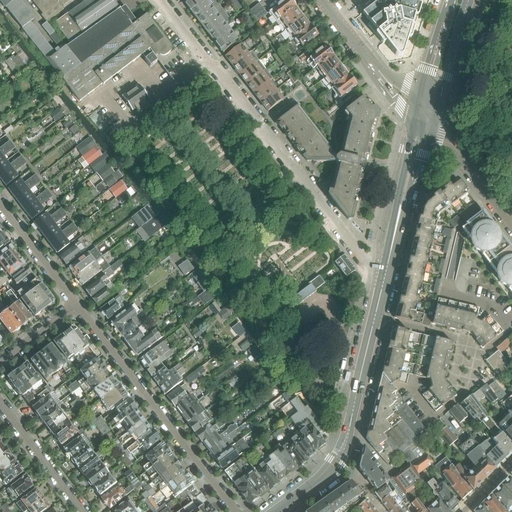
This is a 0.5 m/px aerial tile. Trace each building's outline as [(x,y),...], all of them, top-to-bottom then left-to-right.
[(30,23),(34,20),(18,0),(0,0),(0,3),(20,30),(30,23)] [(29,0),(42,15),(40,16),(46,23),(51,19),(63,10),(58,4),(63,0),(29,0)] [(87,0),(54,24),(70,45),(66,48),(80,66),(132,26),(120,9),(119,8),(119,9),(112,0),(87,0)] [(190,11),(204,0),(185,0),(184,1),(186,4),(185,5),(190,11)] [(198,19),(217,4),(213,0),(204,0),(190,11),(194,16),(195,15),(198,19)] [(284,0),(274,8),(268,13),(276,22),(277,22),(279,20),(294,8),(294,7),(294,4),(292,2),(290,2),(288,0),(284,0)] [(375,4),(362,14),(370,23),(369,24),(368,24),(368,25),(368,26),(368,27),(375,36),(378,40),(382,44),(382,45),(383,45),(384,45),(384,44),(385,43),(393,53),(395,57),(396,57),(396,58),(397,58),(398,58),(399,58),(400,58),(401,58),(401,57),(402,57),(402,56),(403,56),(403,55),(408,39),(409,40),(410,40),(410,39),(411,39),(421,6),(421,5),(421,4),(420,4),(418,4),(419,0),(397,0),(379,4),(376,4),(375,4)] [(203,28),(223,13),(217,4),(198,19),(200,21),(198,22),(203,28)] [(258,4),(248,12),(252,18),(263,9),(262,9),(258,4)] [(276,22),(275,23),(278,26),(282,23),(287,29),(303,17),(299,12),(297,11),(294,8),(279,20),(277,22),(276,22)] [(263,9),(252,18),(256,23),(267,15),(263,9)] [(226,24),(230,21),(223,13),(203,28),(207,33),(208,32),(211,36),(226,24)] [(246,23),(250,20),(244,13),(241,16),(246,23)] [(102,86),(148,51),(152,55),(151,56),(151,55),(144,61),(149,68),(156,62),(153,58),(154,58),(158,55),(160,56),(162,57),(164,57),(166,56),(170,52),(171,50),(171,48),(170,46),(146,15),(132,26),(80,66),(61,80),(79,102),(101,85),(102,86)] [(303,17),(287,29),(287,30),(292,36),(289,38),(291,41),(294,39),(309,27),(306,23),(307,22),(304,17),(303,17)] [(250,29),(254,26),(250,20),(246,23),(250,29)] [(80,66),(66,48),(46,23),(41,27),(58,48),(52,52),(30,23),(20,30),(45,58),(61,80),(80,66)] [(216,45),(232,33),(226,24),(211,36),(213,39),(212,40),(216,45)] [(312,28),(310,28),(309,27),(294,39),(302,48),(317,37),(314,33),(314,30),(312,28)] [(224,53),(239,41),(232,33),(216,45),(220,51),(221,50),(224,53)] [(0,43),(0,50),(2,53),(10,47),(7,45),(4,48),(0,43)] [(251,53),(244,43),(225,57),(233,67),(251,53)] [(315,54),(307,59),(314,68),(315,70),(332,57),(331,55),(332,53),(330,50),(327,50),(324,46),(315,54)] [(240,76),(258,62),(251,53),(233,67),(240,76)] [(301,63),(308,58),(305,54),(298,59),(301,63)] [(12,57),(5,63),(16,77),(29,66),(28,64),(20,55),(15,60),(12,57)] [(291,65),(298,60),(295,56),(288,61),(291,65)] [(332,57),(315,70),(323,79),(341,66),(337,61),(336,61),(332,57)] [(247,85),(261,74),(265,71),(258,62),(240,76),(247,85)] [(344,72),(345,70),(341,66),(323,79),(328,85),(331,90),(348,77),(344,72)] [(268,83),(273,80),(265,71),(261,74),(247,85),(254,94),(268,83)] [(0,88),(0,89),(11,81),(8,77),(0,83),(0,88)] [(351,77),(348,77),(331,90),(335,94),(334,95),(333,98),(334,103),(334,105),(335,106),(338,109),(343,105),(339,100),(352,90),(351,89),(355,86),(352,82),(353,80),(351,77)] [(294,78),(291,80),(297,89),(300,86),(294,78)] [(261,103),(275,92),(268,83),(254,94),(261,103)] [(149,100),(139,85),(138,85),(138,86),(122,97),(121,97),(132,112),(133,112),(132,111),(135,109),(139,114),(149,107),(145,102),(148,100),(149,100)] [(282,100),(276,93),(275,92),(261,103),(268,112),(282,100)] [(364,167),(378,114),(364,97),(354,105),(351,102),(341,109),(350,120),(340,157),(338,157),(335,159),(295,109),(276,123),(307,162),(310,162),(313,167),(319,163),(334,162),(336,165),(338,165),(332,193),(330,192),(329,196),(348,221),(351,220),(364,167)] [(335,106),(326,113),(329,116),(338,109),(335,106)] [(62,114),(65,112),(62,108),(59,110),(58,109),(50,115),(55,123),(64,117),(62,114)] [(66,129),(61,133),(63,136),(69,130),(73,135),(78,131),(74,126),(72,128),(70,126),(71,125),(67,121),(63,125),(66,129)] [(6,134),(13,129),(11,126),(4,131),(6,134)] [(91,150),(93,148),(96,146),(89,138),(76,148),(82,157),(91,150)] [(0,153),(11,145),(9,142),(0,148),(0,153)] [(3,158),(14,149),(11,145),(0,153),(0,166),(6,162),(3,158)] [(93,148),(91,150),(82,157),(81,158),(88,166),(89,165),(100,157),(93,148)] [(105,153),(100,157),(89,165),(95,174),(96,174),(107,165),(105,164),(111,160),(105,153)] [(0,178),(23,161),(20,157),(9,166),(6,162),(0,166),(0,178)] [(14,173),(26,164),(23,161),(0,178),(0,179),(5,187),(18,177),(14,173)] [(108,164),(107,165),(96,174),(103,182),(103,181),(114,173),(108,164)] [(116,171),(114,173),(103,181),(109,189),(117,183),(116,182),(122,178),(121,177),(123,175),(120,172),(118,173),(116,171)] [(13,197),(37,179),(34,176),(23,184),(20,180),(7,190),(13,197)] [(28,191),(40,183),(37,179),(13,197),(19,205),(32,195),(28,191)] [(462,198),(468,193),(457,179),(440,192),(451,207),(462,198)] [(116,198),(126,191),(127,190),(121,181),(109,190),(115,199),(116,198)] [(91,191),(95,188),(90,182),(86,185),(91,191)] [(25,213),(49,194),(46,191),(35,199),(32,195),(19,205),(25,213)] [(131,198),(126,191),(116,198),(122,205),(131,198)] [(438,217),(451,207),(440,192),(422,206),(422,207),(421,210),(438,217)] [(40,206),(51,198),(49,194),(25,213),(31,220),(43,211),(40,206)] [(133,206),(140,201),(136,196),(129,202),(133,206)] [(463,222),(480,209),(475,203),(459,216),(463,222)] [(142,226),(155,217),(147,206),(134,216),(142,226)] [(39,231),(63,213),(60,209),(49,218),(46,214),(33,223),(39,231)] [(432,241),(438,217),(421,210),(414,240),(432,244),(436,245),(437,242),(432,241)] [(54,225),(65,216),(63,213),(39,231),(45,239),(57,229),(54,225)] [(493,228),(494,227),(483,213),(462,229),(471,241),(471,242),(471,244),(472,245),(473,247),(474,248),(475,249),(476,250),(477,251),(478,252),(480,253),(488,264),(509,248),(507,246),(508,245),(499,234),(498,234),(497,233),(497,232),(495,230),(494,229),(493,228)] [(157,215),(155,217),(142,226),(135,231),(144,243),(166,226),(157,215)] [(453,229),(462,223),(457,217),(449,223),(453,229)] [(51,246),(75,228),(72,225),(61,233),(57,229),(45,239),(51,246)] [(66,240),(77,231),(75,228),(51,246),(56,254),(69,244),(66,240)] [(450,238),(452,231),(445,229),(443,236),(450,238)] [(325,243),(331,240),(324,232),(319,236),(325,243)] [(0,235),(0,249),(8,243),(5,239),(5,240),(1,235),(0,235)] [(330,250),(336,246),(331,240),(325,243),(330,250)] [(427,264),(432,244),(414,240),(409,259),(427,264)] [(66,266),(86,251),(79,242),(59,257),(66,266)] [(177,249),(177,248),(174,245),(171,247),(172,247),(167,251),(169,254),(174,250),(174,251),(177,249)] [(13,250),(11,246),(0,254),(0,264),(2,267),(17,256),(13,250)] [(511,251),(511,250),(511,251),(509,248),(488,264),(497,275),(497,277),(498,278),(498,280),(499,281),(500,282),(501,284),(502,285),(503,286),(505,286),(506,287),(511,294),(511,251)] [(75,278),(101,258),(94,249),(68,269),(75,278)] [(344,256),(344,257),(340,253),(337,255),(340,260),(335,263),(346,277),(355,271),(344,257),(344,256)] [(17,256),(2,267),(11,279),(27,268),(21,260),(21,261),(17,256)] [(109,268),(104,262),(101,258),(75,278),(82,287),(101,272),(102,273),(109,268)] [(422,284),(427,264),(409,259),(404,280),(422,284)] [(193,270),(186,261),(182,264),(177,268),(184,276),(193,270)] [(112,265),(109,268),(113,273),(117,271),(112,265)] [(27,268),(11,279),(16,285),(22,281),(31,274),(27,268)] [(113,274),(109,268),(102,273),(103,275),(84,289),(91,299),(110,284),(106,279),(113,274)] [(201,280),(203,278),(197,270),(191,275),(197,284),(203,292),(208,289),(201,280)] [(36,280),(31,274),(22,281),(29,291),(44,310),(52,304),(53,301),(36,279),(36,280)] [(0,288),(2,286),(6,284),(9,282),(4,275),(0,278),(0,288)] [(315,291),(324,284),(319,277),(308,285),(309,286),(304,290),(309,296),(309,297),(316,292),(315,291)] [(417,303),(422,284),(404,280),(400,299),(417,303)] [(125,289),(131,284),(129,281),(122,286),(125,289)] [(122,286),(121,287),(118,284),(113,288),(110,284),(91,299),(98,307),(116,293),(117,295),(125,289),(122,286)] [(203,306),(220,293),(213,285),(208,289),(203,292),(204,293),(197,298),(199,302),(203,306)] [(118,296),(100,310),(107,320),(111,317),(113,315),(114,317),(126,307),(125,306),(123,307),(120,303),(122,301),(120,298),(127,292),(125,289),(117,295),(118,296)] [(304,290),(298,295),(303,302),(309,297),(304,290)] [(9,291),(5,294),(15,306),(9,311),(21,327),(22,327),(31,320),(9,291)] [(34,317),(44,310),(29,291),(24,294),(21,291),(17,294),(34,317)] [(303,301),(298,295),(293,299),(292,298),(281,306),(287,313),(296,306),(297,307),(303,302),(303,301)] [(400,299),(395,319),(421,326),(421,325),(422,326),(422,325),(428,327),(429,326),(430,325),(430,324),(432,316),(418,313),(415,312),(417,303),(400,299)] [(438,300),(435,311),(476,321),(479,310),(438,300)] [(215,316),(221,311),(214,303),(209,307),(215,316)] [(113,319),(109,322),(110,323),(116,331),(140,313),(142,311),(140,309),(139,311),(134,305),(130,308),(130,307),(127,309),(126,307),(114,317),(115,318),(113,319)] [(7,309),(0,314),(0,321),(5,329),(10,335),(21,327),(9,311),(7,309)] [(224,321),(230,316),(225,309),(218,314),(224,321)] [(142,316),(145,314),(142,311),(116,331),(123,340),(142,326),(137,320),(142,316)] [(441,327),(445,313),(435,311),(432,324),(441,327)] [(453,329),(456,316),(445,313),(441,327),(453,329)] [(462,331),(465,318),(456,316),(453,329),(462,331)] [(489,316),(480,323),(493,340),(502,333),(489,316)] [(480,323),(476,321),(465,318),(462,331),(468,333),(470,334),(480,323)] [(487,332),(480,323),(470,334),(472,335),(476,341),(487,332)] [(129,349),(148,334),(142,326),(123,340),(129,349)] [(196,339),(203,333),(199,328),(191,334),(196,339)] [(63,335),(70,344),(80,336),(74,329),(71,329),(63,335)] [(404,342),(407,332),(393,329),(390,338),(404,342)] [(153,336),(157,333),(154,330),(148,334),(129,349),(136,357),(157,341),(153,336)] [(5,332),(0,335),(0,343),(2,342),(8,337),(5,332)] [(428,337),(409,333),(407,332),(404,342),(402,352),(400,362),(397,372),(395,382),(406,385),(409,375),(417,377),(430,380),(432,369),(435,360),(437,350),(439,340),(428,337)] [(483,349),(493,340),(487,332),(476,341),(483,349)] [(63,335),(54,343),(58,349),(67,360),(72,356),(74,358),(78,363),(83,369),(85,368),(80,361),(82,360),(79,356),(78,355),(70,344),(63,335)] [(80,336),(70,344),(78,355),(79,356),(82,360),(80,361),(85,368),(97,359),(88,347),(80,336)] [(402,352),(404,342),(390,338),(388,349),(402,352)] [(451,353),(453,343),(439,340),(437,350),(451,353)] [(511,347),(511,345),(508,340),(496,349),(498,352),(486,362),(498,378),(506,371),(503,367),(507,363),(501,356),(511,347)] [(243,352),(252,346),(248,341),(239,347),(243,352)] [(169,351),(166,347),(162,342),(138,360),(145,369),(169,351)] [(70,370),(57,354),(51,345),(47,349),(44,349),(42,351),(41,354),(55,373),(61,368),(65,373),(70,370)] [(400,362),(402,352),(388,349),(385,359),(400,362)] [(254,361),(261,355),(258,350),(250,355),(254,361)] [(448,363),(451,353),(437,350),(435,360),(448,363)] [(160,364),(172,355),(169,351),(145,369),(152,378),(164,369),(160,364)] [(49,377),(55,373),(41,354),(38,354),(36,356),(34,358),(30,361),(48,384),(52,381),(49,377)] [(258,367),(266,361),(261,355),(254,361),(258,367)] [(79,380),(69,388),(72,393),(80,387),(103,369),(104,368),(97,359),(85,368),(83,369),(80,371),(79,372),(84,378),(83,379),(79,381),(79,380)] [(397,372),(400,362),(385,359),(383,369),(397,372)] [(446,372),(448,363),(435,360),(432,369),(446,372)] [(41,382),(36,375),(27,364),(28,363),(27,363),(16,371),(24,381),(35,395),(41,391),(37,385),(41,382)] [(164,369),(152,378),(159,387),(182,369),(179,365),(179,364),(167,373),(164,369)] [(200,367),(184,379),(188,385),(205,372),(200,367)] [(103,369),(80,387),(84,392),(84,393),(86,397),(110,378),(103,369)] [(182,369),(159,387),(165,395),(176,386),(182,382),(179,378),(186,373),(182,369)] [(395,382),(397,372),(383,369),(378,389),(418,440),(428,433),(390,386),(395,382)] [(445,379),(446,372),(432,369),(430,380),(432,388),(431,388),(445,405),(456,396),(445,383),(445,379)] [(16,371),(7,378),(9,380),(15,388),(24,381),(16,371)] [(282,380),(276,372),(270,376),(277,384),(282,380)] [(231,388),(239,382),(235,376),(227,382),(231,388)] [(110,378),(86,397),(90,401),(94,397),(97,402),(100,400),(100,401),(118,388),(110,378)] [(26,402),(35,395),(24,381),(15,388),(26,402)] [(494,383),(488,388),(497,400),(499,403),(506,397),(494,383)] [(191,394),(184,385),(167,398),(174,407),(191,394)] [(53,393),(49,388),(47,386),(41,391),(35,395),(26,402),(31,409),(32,408),(35,411),(34,413),(37,417),(39,417),(55,405),(56,406),(60,402),(53,393)] [(487,387),(486,386),(473,396),(472,397),(478,404),(486,398),(491,405),(497,400),(488,388),(487,387)] [(119,387),(118,388),(100,401),(91,408),(91,407),(84,412),(89,419),(93,424),(96,428),(101,435),(103,437),(103,436),(111,431),(111,430),(107,425),(103,420),(115,410),(124,403),(128,400),(126,397),(119,387)] [(445,405),(431,388),(421,397),(435,414),(445,405)] [(416,442),(418,440),(378,389),(374,407),(408,449),(409,448),(416,442)] [(289,390),(270,404),(272,407),(283,398),(288,404),(294,398),(295,398),(289,390)] [(182,415),(197,403),(191,394),(174,407),(175,407),(182,415)] [(511,395),(508,398),(501,404),(502,406),(507,413),(511,418),(511,395)] [(494,441),(501,434),(478,404),(472,397),(472,396),(460,405),(476,427),(482,423),(493,436),(491,438),(494,441)] [(297,398),(289,403),(297,413),(290,419),(290,420),(299,431),(315,452),(317,451),(318,452),(323,448),(322,447),(323,446),(318,439),(316,436),(321,432),(323,434),(326,433),(327,432),(307,406),(304,408),(296,398),(297,398)] [(117,418),(107,425),(111,430),(119,424),(122,421),(136,411),(136,410),(128,400),(124,403),(115,410),(118,415),(117,418)] [(187,411),(182,415),(188,424),(187,424),(187,425),(188,424),(204,412),(197,403),(187,411)] [(60,411),(56,406),(55,405),(39,417),(39,419),(41,423),(44,423),(47,427),(63,414),(61,410),(60,411)] [(467,418),(457,406),(449,412),(459,425),(467,418)] [(400,455),(408,449),(374,407),(370,424),(389,448),(397,458),(400,455)] [(123,429),(114,436),(117,441),(143,421),(136,411),(122,421),(119,424),(123,429)] [(211,421),(204,412),(187,425),(194,433),(207,424),(211,421)] [(511,418),(507,413),(501,419),(504,421),(500,424),(498,426),(511,442),(511,418)] [(66,418),(63,414),(47,427),(49,430),(49,432),(51,436),(53,436),(70,424),(66,418)] [(117,441),(111,446),(113,449),(117,453),(119,456),(123,453),(124,452),(121,448),(122,447),(132,439),(136,443),(126,450),(130,455),(138,449),(139,450),(141,448),(143,447),(146,451),(160,441),(152,430),(151,431),(143,421),(117,441)] [(207,424),(194,433),(201,443),(202,442),(214,433),(222,426),(219,423),(211,429),(207,424)] [(75,429),(74,429),(70,424),(53,436),(53,438),(56,442),(59,442),(61,446),(62,446),(63,447),(83,432),(81,429),(78,432),(75,429)] [(366,439),(379,456),(389,448),(370,424),(366,439)] [(214,433),(202,442),(209,451),(226,438),(229,436),(232,434),(235,431),(237,429),(235,425),(232,427),(230,427),(227,429),(227,431),(218,438),(214,433)] [(237,429),(235,431),(237,435),(239,434),(243,430),(242,429),(240,427),(237,429)] [(450,447),(457,441),(446,428),(439,434),(450,447)] [(231,439),(237,435),(235,431),(232,434),(229,436),(231,439)] [(296,437),(291,441),(292,442),(306,459),(307,458),(308,460),(313,456),(312,454),(313,454),(315,452),(299,431),(297,433),(294,435),(296,437)] [(69,458),(70,459),(87,447),(91,443),(84,435),(85,434),(83,432),(63,447),(64,449),(63,449),(66,454),(66,455),(68,458),(69,458)] [(511,446),(501,434),(494,441),(498,446),(496,448),(489,440),(479,448),(495,469),(505,459),(505,458),(511,451),(511,446)] [(226,438),(209,451),(215,459),(215,460),(234,445),(235,444),(231,439),(229,436),(226,438)] [(495,469),(479,448),(472,440),(471,439),(459,449),(474,467),(484,479),(495,469)] [(215,460),(214,460),(222,470),(248,450),(241,440),(235,444),(215,459),(215,460)] [(289,444),(282,449),(298,469),(299,469),(298,468),(300,467),(301,467),(304,465),(304,464),(306,462),(304,461),(306,459),(292,442),(289,444)] [(412,453),(420,447),(416,442),(409,448),(408,449),(400,455),(407,463),(408,462),(411,466),(418,461),(412,453)] [(263,443),(254,451),(264,463),(279,484),(284,480),(282,479),(287,475),(270,452),(263,443)] [(170,454),(164,446),(162,444),(145,458),(150,464),(147,465),(142,468),(145,472),(146,472),(169,455),(170,454)] [(276,447),(270,452),(287,475),(289,474),(290,475),(295,472),(295,471),(294,470),(295,469),(296,471),(298,469),(282,449),(279,445),(276,447)] [(4,449),(3,450),(1,447),(0,447),(0,460),(8,455),(9,454),(7,450),(4,449)] [(92,452),(91,452),(87,447),(70,459),(71,460),(71,461),(72,463),(74,463),(77,468),(78,467),(94,455),(92,452)] [(359,470),(373,459),(364,447),(359,468),(359,470)] [(419,475),(433,465),(420,447),(412,453),(418,461),(411,466),(419,475)] [(397,458),(389,448),(379,456),(388,465),(397,458)] [(94,455),(78,467),(85,477),(101,465),(97,460),(103,455),(100,451),(94,455)] [(123,453),(119,456),(124,463),(127,468),(132,465),(126,458),(123,453)] [(12,457),(10,458),(8,455),(0,460),(0,474),(1,475),(17,463),(12,457)] [(169,455),(146,472),(150,478),(149,478),(149,479),(152,483),(176,464),(169,455)] [(238,462),(234,465),(237,469),(260,499),(267,493),(268,492),(269,491),(254,471),(244,458),(242,459),(241,460),(238,462)] [(454,469),(452,465),(446,458),(435,467),(460,499),(462,500),(472,492),(470,490),(471,490),(454,469)] [(365,478),(379,468),(373,459),(359,470),(365,478)] [(104,469),(109,465),(106,461),(101,465),(85,477),(85,478),(88,482),(88,483),(90,486),(91,486),(92,487),(108,475),(104,469)] [(403,502),(407,499),(411,496),(415,500),(423,495),(418,488),(424,483),(419,475),(411,466),(408,462),(407,463),(409,466),(392,479),(393,479),(389,482),(395,491),(403,502)] [(19,470),(21,469),(17,463),(1,475),(5,481),(3,482),(6,486),(22,474),(19,470)] [(261,466),(254,471),(269,491),(270,491),(273,489),(273,488),(274,487),(275,487),(276,486),(277,485),(276,484),(277,483),(278,484),(279,484),(264,463),(261,466)] [(176,464),(152,483),(155,487),(159,484),(159,489),(160,491),(183,474),(176,464)] [(234,465),(224,472),(234,485),(234,486),(247,502),(249,505),(252,505),(257,501),(258,500),(260,499),(237,469),(234,465)] [(474,471),(467,477),(459,465),(454,469),(471,490),(471,489),(473,491),(484,479),(474,467),(472,469),(474,471)] [(385,485),(389,482),(379,468),(365,478),(377,492),(385,485)] [(160,491),(156,495),(159,499),(168,492),(169,490),(174,496),(192,483),(184,473),(183,474),(160,491)] [(141,486),(136,480),(132,474),(126,478),(131,485),(123,492),(119,486),(102,499),(102,501),(104,504),(106,504),(109,508),(126,495),(126,496),(133,491),(134,492),(141,486)] [(113,479),(112,480),(108,475),(92,487),(93,488),(92,489),(94,492),(96,492),(99,496),(116,483),(113,479)] [(27,477),(25,478),(24,476),(6,490),(11,496),(9,497),(13,502),(32,487),(29,483),(30,481),(27,477)] [(511,481),(508,478),(499,487),(511,499),(511,481)] [(457,505),(440,484),(435,479),(427,486),(433,493),(432,496),(434,498),(437,498),(438,501),(447,511),(450,511),(457,506),(458,506),(457,505)] [(349,510),(363,498),(351,482),(337,492),(349,510)] [(214,511),(198,490),(193,484),(184,491),(190,499),(192,503),(199,511),(214,511)] [(393,494),(392,493),(385,485),(377,492),(374,494),(381,503),(390,496),(393,494)] [(151,499),(154,496),(147,486),(147,487),(144,489),(143,489),(146,493),(150,498),(151,499)] [(511,511),(511,499),(499,487),(491,495),(491,496),(503,511),(511,511)] [(20,501),(16,505),(21,511),(24,511),(27,510),(42,499),(42,498),(42,496),(40,493),(38,493),(36,490),(32,493),(20,501)] [(410,511),(403,502),(395,491),(392,493),(393,494),(390,496),(392,499),(395,497),(397,499),(402,506),(400,508),(402,511),(400,511),(410,511)] [(347,511),(349,510),(337,492),(321,503),(327,511),(347,511)] [(145,502),(150,498),(146,493),(141,497),(145,502)] [(386,509),(397,499),(395,497),(392,499),(390,496),(381,503),(386,509)] [(488,498),(483,504),(489,511),(503,511),(491,496),(488,498)] [(155,504),(151,499),(150,498),(145,502),(144,502),(151,511),(154,511),(155,511),(158,509),(155,504)] [(45,500),(43,500),(42,499),(27,510),(28,511),(44,511),(50,508),(47,504),(47,503),(45,500)] [(116,509),(113,511),(131,511),(135,509),(131,503),(128,499),(116,509)] [(388,511),(400,511),(402,511),(400,508),(402,506),(397,499),(386,509),(388,511)] [(425,511),(417,501),(411,505),(407,499),(403,502),(410,511),(425,511)] [(363,511),(366,511),(372,507),(367,500),(359,507),(363,511)] [(447,511),(438,501),(433,506),(432,504),(430,506),(426,501),(422,504),(428,511),(447,511)] [(199,511),(192,503),(183,509),(184,511),(199,511)] [(327,511),(321,503),(313,509),(315,511),(327,511)]
